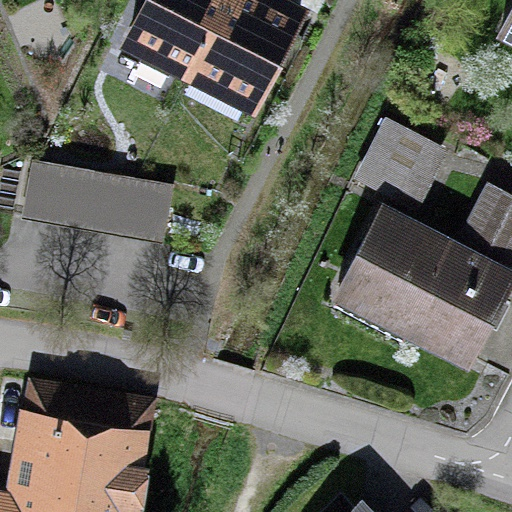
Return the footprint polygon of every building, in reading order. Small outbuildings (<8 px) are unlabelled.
[(159,48),(194,66),(222,80),(257,97),(301,9),(282,0),(146,0),(129,34),(159,48)] [(511,15),(500,39),(511,45),(511,15)] [(387,122),(363,174),(416,199),(440,146),(387,122)] [(65,225),(79,228),(93,230),(108,233),(121,236),(135,238),(147,241),(163,244),(175,183),(147,177),(121,172),(91,167),(63,161),(35,156),(23,217),(38,220),(50,222),(65,225)] [(460,250),(381,213),(336,308),(465,370),(511,271),(511,194),(491,184),(460,250)] [(155,511),(165,428),(4,410),(0,443),(0,511),(155,511)]
